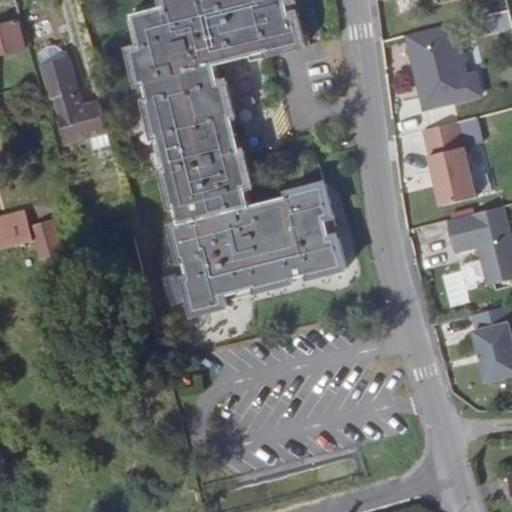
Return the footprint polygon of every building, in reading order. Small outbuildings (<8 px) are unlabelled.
[(304,36),(295,0),(169,0),(125,10),(192,303),(346,268),(326,179),(254,195),(222,55),(304,36)] [(484,35),(511,28),(511,27),(508,10),(480,17),(484,35)] [(0,50),(28,44),(22,18),(0,22),(0,50)] [(454,20),(405,34),(425,106),(474,93),(454,20)] [(111,125),(104,95),(82,100),(70,53),(37,60),(49,107),(52,106),(60,137),(111,125)] [(236,76),(242,104),(255,101),(249,73),(236,76)] [(460,125),(424,135),(443,203),(478,194),(460,125)] [(26,205),(0,213),(0,244),(34,234),(26,205)] [(456,252),(478,246),(488,284),(511,277),(511,242),(502,205),(447,219),(456,252)] [(33,219),(37,233),(56,227),(53,214),(33,219)] [(56,227),(37,233),(42,251),(62,246),(59,236),(56,227)] [(0,279),(21,271),(14,254),(0,259),(0,279)] [(461,271),(443,275),(450,307),(468,303),(461,271)] [(511,372),(511,330),(510,321),(474,330),(486,379),(511,372)]
